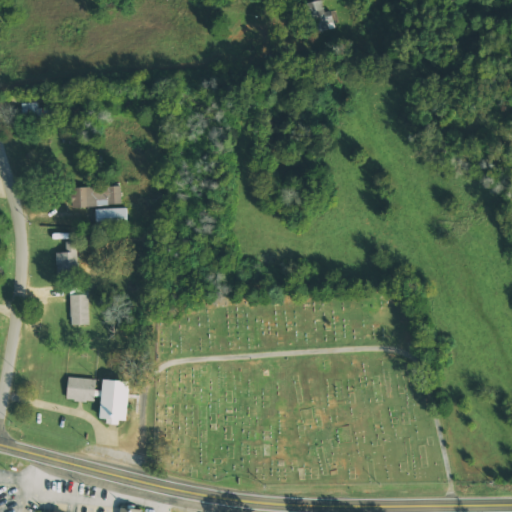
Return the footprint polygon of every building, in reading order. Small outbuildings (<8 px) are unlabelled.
[(336,27),(332,10),(326,12),(323,0),(321,0),(308,3),(315,32),(336,27)] [(42,114),(40,101),(23,103),(24,116),(42,114)] [(121,186),(71,187),(71,206),(122,205),(121,186)] [(127,207),(96,208),(96,227),(127,226),(127,207)] [(78,241),(67,240),(67,252),(59,252),(59,272),(78,272),(78,241)] [(88,283),(70,283),(71,325),(90,324),(88,283)] [(69,377),(67,398),(75,399),(75,402),(87,403),(87,401),(94,401),(95,396),(101,396),(99,418),(105,419),(105,424),(118,425),(118,420),(125,420),(128,381),(102,378),(101,390),(95,389),(96,379),(69,377)]
